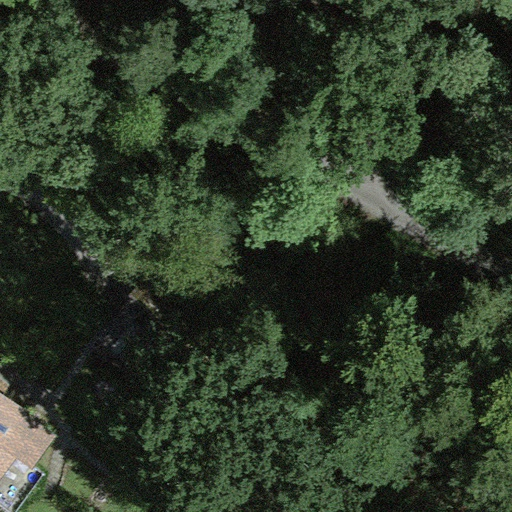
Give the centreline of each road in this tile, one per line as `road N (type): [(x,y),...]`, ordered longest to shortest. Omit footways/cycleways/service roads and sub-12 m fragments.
road 1 (residential): [(511,282),(158,51),(107,0)]
road 2 (track): [(370,195),(311,0)]
